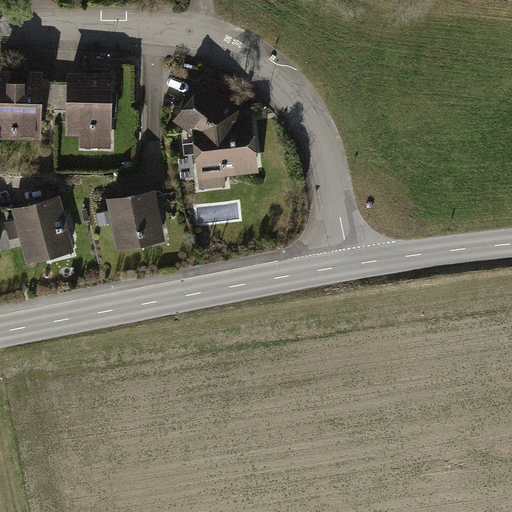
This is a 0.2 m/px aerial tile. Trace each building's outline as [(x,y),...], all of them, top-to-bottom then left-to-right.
[(53,138),(54,64),(5,63),(4,137),(53,138)] [(123,67),(79,65),(75,138),(119,140),(123,67)] [(216,125),(207,134),(209,184),(233,182),(233,173),(270,172),(267,107),(254,108),(214,76),(192,107),(216,125)] [(174,232),(165,185),(118,194),(127,241),(174,232)] [(85,245),(70,189),(24,202),(39,257),(85,245)] [(0,252),(12,250),(0,205),(0,252)]
